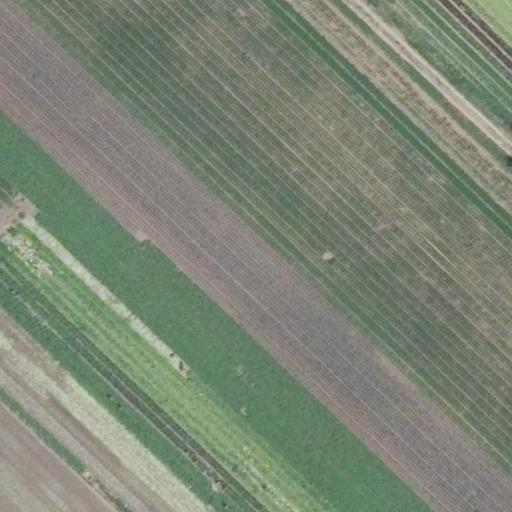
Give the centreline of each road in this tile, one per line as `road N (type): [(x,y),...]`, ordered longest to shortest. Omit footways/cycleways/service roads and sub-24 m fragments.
road 1 (track): [(0,246),(215,0)]
road 2 (track): [(351,0),(511,149)]
